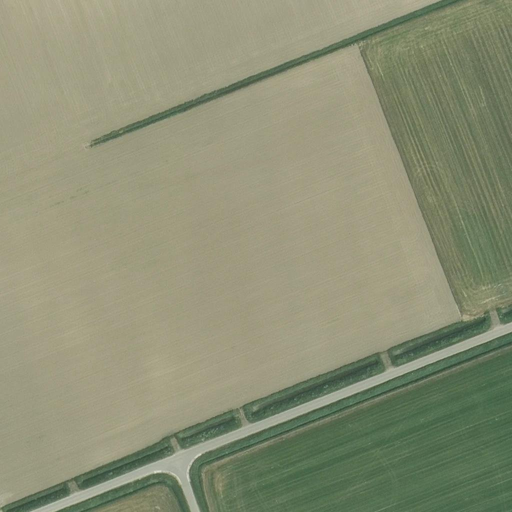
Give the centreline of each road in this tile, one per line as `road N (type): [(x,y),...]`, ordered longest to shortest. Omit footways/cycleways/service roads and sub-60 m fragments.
road 1 (unclassified): [(176,466),(511,328)]
road 2 (unclassified): [(59,511),(176,466)]
